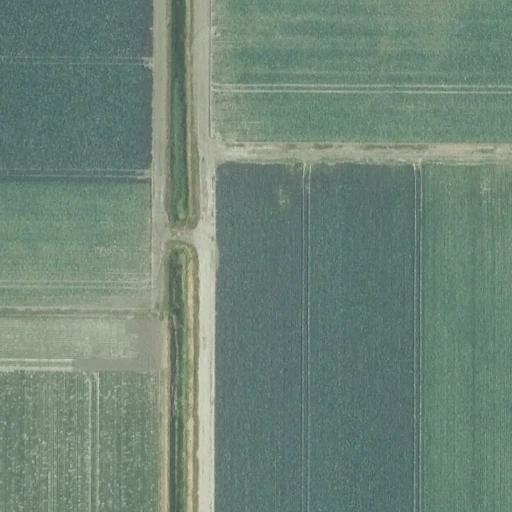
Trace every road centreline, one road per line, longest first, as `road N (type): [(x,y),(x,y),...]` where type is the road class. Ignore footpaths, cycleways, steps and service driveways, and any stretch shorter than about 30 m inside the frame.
road 1 (track): [(201,511),(202,152)]
road 2 (track): [(511,151),(202,152)]
